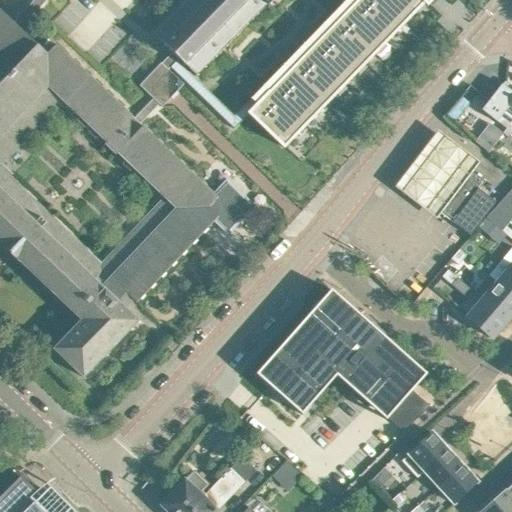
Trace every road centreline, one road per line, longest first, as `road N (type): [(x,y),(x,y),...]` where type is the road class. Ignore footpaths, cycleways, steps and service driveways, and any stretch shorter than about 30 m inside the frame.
road 1 (tertiary): [(95,483),(309,247)]
road 2 (tertiary): [(309,247),(493,24)]
road 3 (residential): [(481,372),(430,331),(397,326),(309,247)]
road 4 (tertiary): [(95,483),(0,389)]
